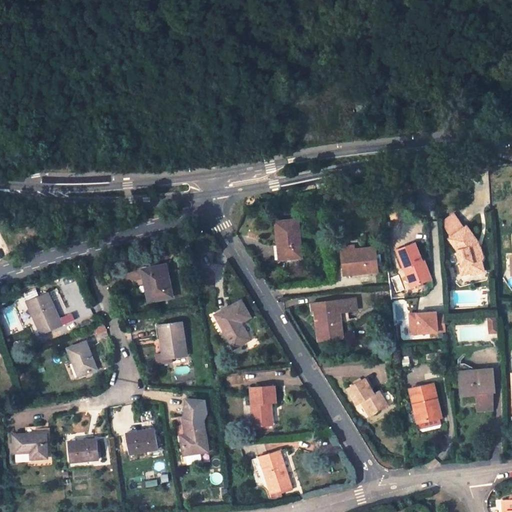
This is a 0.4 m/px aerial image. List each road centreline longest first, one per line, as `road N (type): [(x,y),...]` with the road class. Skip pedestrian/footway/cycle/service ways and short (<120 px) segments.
road 1 (unclassified): [(210,208),(380,489)]
road 2 (secondary): [(511,133),(210,185)]
road 3 (residential): [(89,244),(125,366),(119,387),(16,419)]
road 4 (secondary): [(210,185),(110,195),(0,189)]
road 5 (unclassified): [(89,244),(210,208)]
